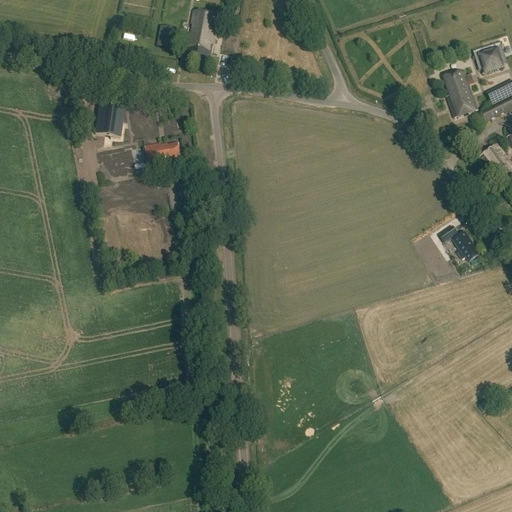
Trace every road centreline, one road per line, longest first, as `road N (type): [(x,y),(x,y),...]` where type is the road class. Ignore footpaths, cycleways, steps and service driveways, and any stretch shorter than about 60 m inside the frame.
road 1 (unclassified): [(246,511),(212,87)]
road 2 (unclassified): [(511,249),(409,128),(348,104)]
road 3 (unclassified): [(212,87),(143,83),(0,56)]
road 4 (unclassified): [(348,104),(212,87)]
